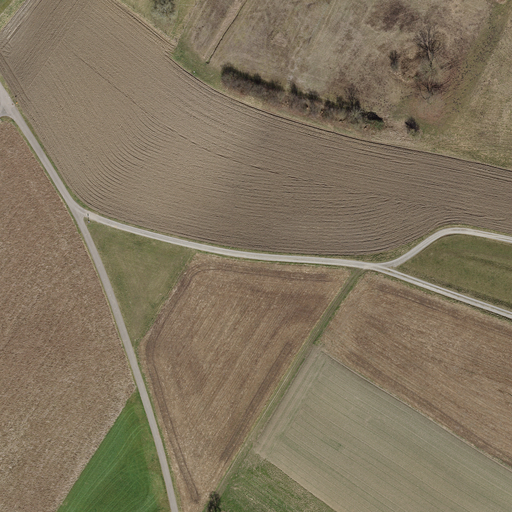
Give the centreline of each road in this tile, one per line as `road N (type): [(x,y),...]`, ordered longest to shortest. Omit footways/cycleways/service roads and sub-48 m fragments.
road 1 (track): [(511,318),(380,268),(229,252),(76,212)]
road 2 (track): [(175,511),(99,263),(9,104)]
road 3 (track): [(511,240),(440,234),(380,268)]
